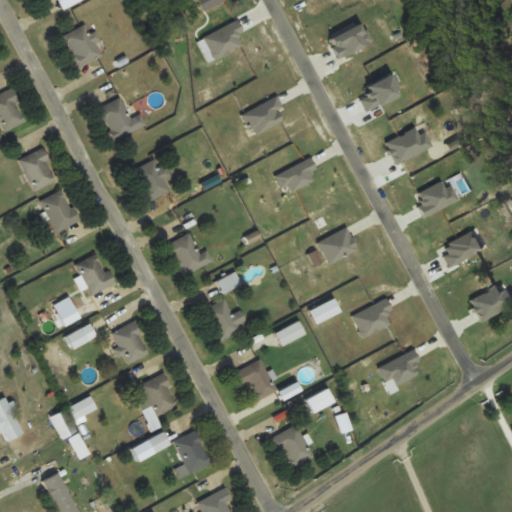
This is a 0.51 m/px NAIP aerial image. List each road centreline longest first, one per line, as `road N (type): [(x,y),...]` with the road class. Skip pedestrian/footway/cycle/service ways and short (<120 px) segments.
road 1 (residential): [(272,511),(1,0)]
road 2 (residential): [(279,0),(486,375)]
road 3 (residential): [(288,511),(511,356)]
